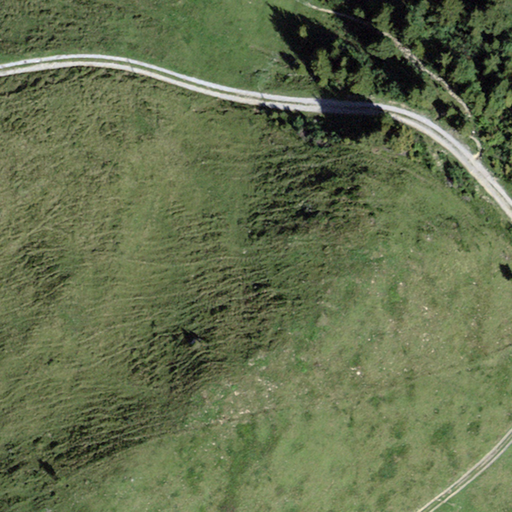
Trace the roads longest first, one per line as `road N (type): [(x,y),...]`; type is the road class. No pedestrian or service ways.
road 1 (track): [(420,121),(221,94),(97,60),(0,71)]
road 2 (track): [(511,209),(471,161),(420,121)]
